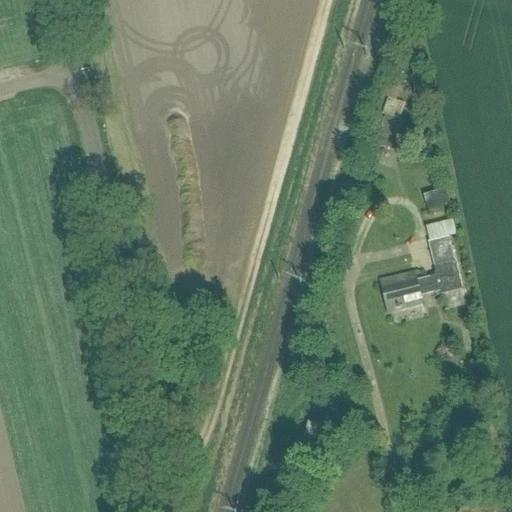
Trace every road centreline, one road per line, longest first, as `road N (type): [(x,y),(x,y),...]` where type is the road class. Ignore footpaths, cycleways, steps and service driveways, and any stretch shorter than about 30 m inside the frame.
road 1 (track): [(162,447),(181,450),(200,440),(327,0)]
road 2 (unclassified): [(164,511),(162,447),(74,72)]
road 3 (residential): [(399,511),(350,304)]
road 4 (track): [(238,312),(122,276)]
